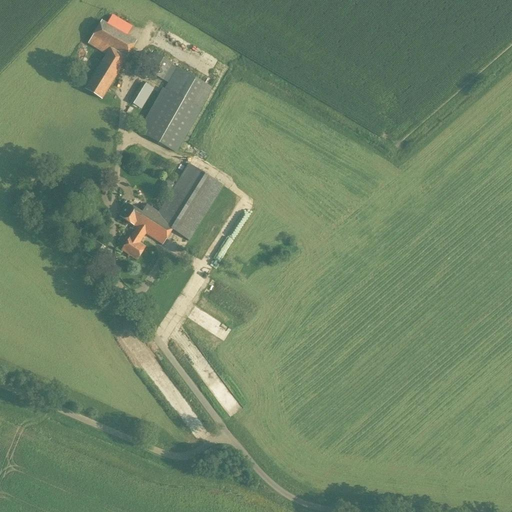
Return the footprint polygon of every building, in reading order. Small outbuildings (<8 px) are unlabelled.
[(88,45),(106,55),(84,90),(101,100),(126,60),(137,41),(102,20),(88,45)] [(162,79),(172,63),(154,52),(144,69),(162,79)] [(175,153),(199,111),(212,88),(177,68),(139,133),(175,153)] [(151,90),(153,88),(148,85),(149,84),(143,80),(129,103),(141,110),(153,91),(151,90)] [(119,217),(136,228),(145,234),(162,245),(172,231),(188,241),(223,187),(189,165),(159,213),(147,205),(141,214),(127,205),(119,217)] [(32,185),(39,174),(31,169),(23,180),(32,185)] [(136,228),(129,238),(121,251),(136,260),(144,248),(139,244),(145,234),(136,228)] [(96,261),(104,248),(94,242),(86,255),(96,261)]
